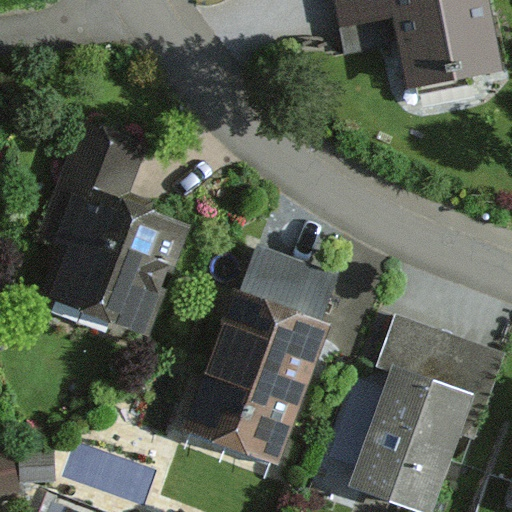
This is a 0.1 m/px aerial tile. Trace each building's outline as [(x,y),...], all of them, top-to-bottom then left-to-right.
[(336,0),(347,55),(396,46),(406,98),(497,81),(482,0),(336,0)] [(148,340),(189,236),(131,212),(126,210),(150,152),(87,126),(40,244),(66,254),(47,299),(148,340)] [(234,297),(180,435),(278,473),(318,369),(332,332),(323,329),(342,280),(256,247),(236,298),(234,297)] [(390,379),(346,497),(384,511),(434,511),(463,439),(474,443),(505,360),(396,319),(375,373),(390,379)] [(11,453),(0,455),(0,499),(21,495),(11,453)] [(104,484),(148,495),(156,465),(112,454),(104,484)]
